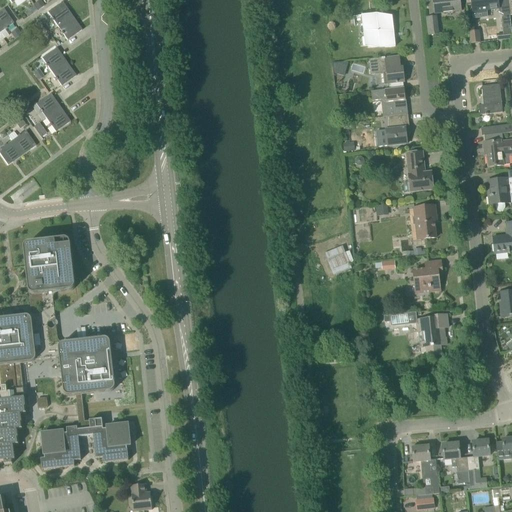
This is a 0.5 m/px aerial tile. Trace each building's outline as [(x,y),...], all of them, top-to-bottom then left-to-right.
[(461,11),(459,0),(433,0),(435,14),(461,11)] [(501,19),(503,34),(497,35),(498,41),(511,39),(511,36),(511,33),(509,16),(510,16),(508,0),(498,1),(497,0),(471,0),(473,12),(499,9),(499,13),(503,15),(501,19)] [(62,2),(47,13),(57,27),(72,16),(62,2)] [(0,32),(13,23),(3,9),(0,11),(0,32)] [(362,16),(364,34),(367,33),(368,46),(384,44),(385,48),(395,47),(392,17),(380,18),(379,14),(362,16)] [(82,31),(72,16),(57,27),(67,41),(82,31)] [(438,34),(436,17),(426,18),(428,36),(438,34)] [(17,29),(11,33),(15,39),(21,35),(17,29)] [(480,43),(478,31),(469,32),(471,44),(473,44),(479,43),(480,43)] [(56,48),(41,59),(51,73),(66,62),(56,48)] [(376,75),(377,86),(404,83),(403,68),(401,68),(399,56),(369,60),(371,75),(376,75)] [(66,62),(51,73),(61,87),(76,76),(66,62)] [(345,77),(348,63),(346,63),(333,64),(335,74),(345,77)] [(480,116),(502,113),(499,85),(482,87),(484,106),(479,106),(480,116)] [(373,101),(381,100),(383,117),(386,117),(408,115),(406,100),(405,100),(404,88),(372,92),(373,101)] [(45,118),(60,107),(50,94),(36,104),(45,118)] [(45,118),(55,133),(70,122),(60,107),(45,118)] [(387,130),(388,146),(407,144),(405,129),(409,128),(408,115),(386,117),(388,130),(387,130)] [(511,128),(511,125),(491,127),(481,129),(482,136),(484,136),(502,134),(511,133),(511,128)] [(25,132),(11,142),(22,156),(36,146),(25,132)] [(488,167),(503,166),(510,165),(509,155),(511,155),(511,140),(503,142),(502,134),(484,136),(485,143),(483,143),(483,151),(486,150),(487,156),(488,167)] [(0,155),(8,166),(22,156),(11,142),(0,149),(0,155)] [(354,143),(344,144),(344,152),(355,151),(354,143)] [(405,154),(410,193),(433,190),(431,172),(425,173),(423,152),(405,154)] [(357,158),(355,161),(355,164),(358,166),(362,166),(364,163),(364,160),(361,157),(357,158)] [(488,196),(490,206),(495,205),(496,208),(497,210),(498,211),(501,212),(503,211),(505,209),(505,207),(505,204),(511,203),(510,194),(511,193),(511,171),(511,172),(511,174),(511,178),(510,179),(489,181),(491,196),(488,196)] [(377,217),(388,216),(387,205),(376,206),(377,217)] [(414,209),(415,218),(418,218),(421,240),(436,238),(434,216),(436,215),(435,206),(414,209)] [(495,255),(502,254),(502,253),(507,253),(509,253),(509,250),(511,249),(511,223),(506,224),(507,236),(493,237),(495,255)] [(50,343),(50,345),(49,345),(47,327),(48,325),(48,323),(50,321),(55,317),(54,301),(53,299),(54,297),(55,295),(56,293),(58,293),(70,291),(72,291),(74,289),(75,287),(75,285),(71,245),(70,242),(69,241),(67,239),(64,239),(29,243),(27,244),(25,246),(24,248),(24,250),(29,290),(29,291),(30,293),(32,294),(33,295),(35,295),(43,294),(44,308),(44,311),(43,313),(41,314),(39,315),(31,316),(30,317),(28,316),(26,316),(0,319),(0,366),(14,365),(17,389),(23,389),(21,364),(31,363),(33,362),(34,361),(35,360),(36,361),(60,358),(64,391),(64,393),(65,395),(67,396),(69,397),(71,396),(76,396),(80,430),(90,429),(90,421),(85,422),(82,395),(107,392),(110,392),(111,392),(113,391),(114,390),(115,388),(115,387),(115,386),(115,385),(111,344),(110,343),(110,342),(110,341),(108,339),(105,338),(104,338),(64,343),(62,344),(61,345),(59,347),(57,346),(57,344),(57,343),(56,342),(54,341),(53,341),(51,342),(50,343)] [(325,254),(334,276),(352,268),(350,264),(354,262),(350,252),(345,253),(343,247),(325,254)] [(383,261),(383,270),(396,269),(395,260),(383,261)] [(413,271),(415,288),(428,287),(429,293),(440,292),(438,272),(442,271),(441,261),(425,263),(426,270),(413,271)] [(501,309),(502,318),(511,317),(511,292),(501,293),(503,308),(501,309)] [(442,329),(445,328),(448,328),(447,316),(437,317),(425,318),(426,319),(417,320),(416,316),(421,316),(421,312),(416,313),(384,317),(376,317),(376,322),(384,321),(385,323),(391,322),(391,327),(416,325),(417,331),(418,331),(424,330),(426,349),(431,348),(431,356),(441,355),(440,346),(447,345),(446,339),(443,339),(442,329)] [(0,461),(4,461),(5,465),(6,465),(10,465),(10,464),(12,464),(13,463),(14,460),(15,460),(13,445),(15,445),(17,445),(19,445),(18,443),(19,443),(18,438),(17,430),(19,429),(19,430),(21,430),(21,429),(22,429),(22,427),(23,427),(22,423),(21,414),(22,414),(25,414),(26,413),(26,412),(26,407),(25,407),(23,389),(17,389),(14,365),(0,366),(0,375),(2,391),(0,391),(0,461)] [(48,407),(47,399),(47,398),(46,398),(40,399),(41,402),(37,402),(38,408),(38,409),(39,409),(47,408),(48,408),(48,407)] [(43,441),(45,459),(41,459),(42,470),(75,467),(74,461),(81,461),(78,437),(93,436),(96,459),(103,458),(103,463),(129,461),(127,449),(132,449),(129,424),(107,426),(107,429),(103,430),(102,419),(89,421),(90,421),(90,429),(80,430),(78,430),(77,427),(67,429),(67,434),(63,434),(63,432),(50,433),(51,440),(43,441)] [(502,440),(503,443),(496,443),(498,461),(511,460),(510,452),(511,451),(511,437),(509,437),(510,439),(502,440)] [(467,458),(469,479),(469,484),(470,490),(487,488),(486,478),(480,478),(479,471),(478,458),(490,456),(488,441),(472,442),(474,458),(467,458)] [(444,461),(452,460),(453,468),(457,468),(458,485),(469,484),(469,479),(467,458),(460,459),(459,444),(443,445),(444,461)] [(414,463),(421,462),(422,478),(438,477),(436,460),(430,461),(429,447),(420,447),(420,446),(421,446),(421,445),(413,446),(413,447),(414,447),(414,448),(413,448),(414,463)] [(48,488),(49,497),(86,493),(86,484),(48,488)] [(131,486),(133,511),(136,511),(152,510),(150,493),(146,494),(146,485),(131,486)] [(434,488),(423,489),(413,489),(404,490),(405,498),(413,497),(416,497),(423,496),(424,496),(432,495),(434,495),(434,494),(434,490),(434,488)] [(435,509),(434,498),(415,501),(417,511),(435,509)] [(0,511),(10,511),(7,511),(4,511),(3,503),(0,500),(0,511)]
